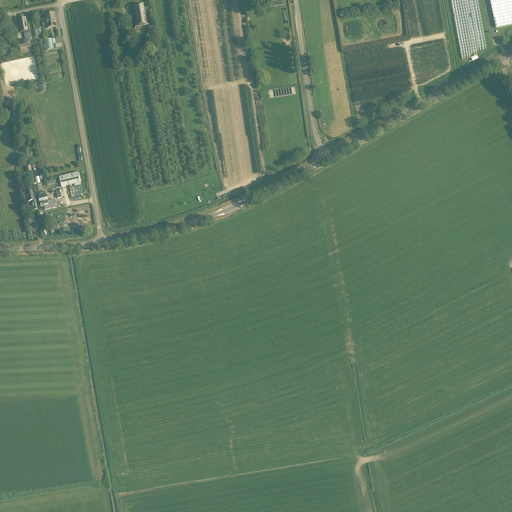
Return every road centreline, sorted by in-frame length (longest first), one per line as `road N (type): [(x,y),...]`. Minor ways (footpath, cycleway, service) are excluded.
road 1 (unclassified): [(101,243),(60,3)]
road 2 (tertiary): [(101,243),(202,219),(326,156)]
road 3 (tertiary): [(326,156),(511,53)]
road 4 (unclassified): [(326,156),(313,130),(294,0)]
